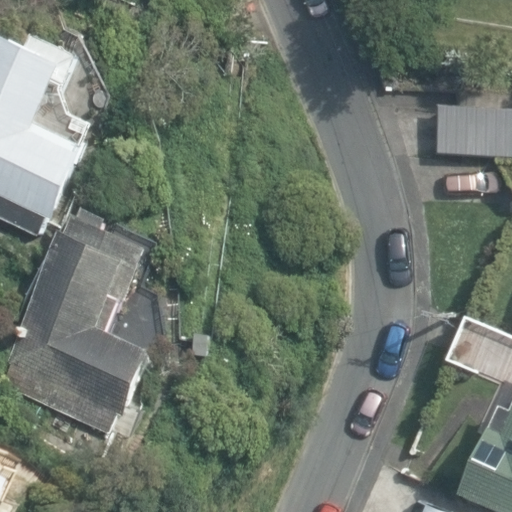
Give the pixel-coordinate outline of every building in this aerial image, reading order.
[(0,218),(42,239),(52,218),(58,221),(89,154),(48,135),(62,104),(55,101),(72,65),(4,33),(0,40),(0,218)] [(439,157),(511,160),(511,109),(442,106),(439,157)] [(511,179),(511,161),(503,162),(511,179)] [(117,430),(136,439),(147,415),(133,409),(159,351),(117,332),(154,250),(108,228),(112,221),(87,209),(83,218),(79,216),(11,364),(15,365),(5,386),(115,436),(117,430)] [(455,360),(511,385),(511,334),(474,318),(455,360)] [(462,494),(502,511),(511,511),(511,413),(504,410),(496,430),(492,428),(462,494)]
